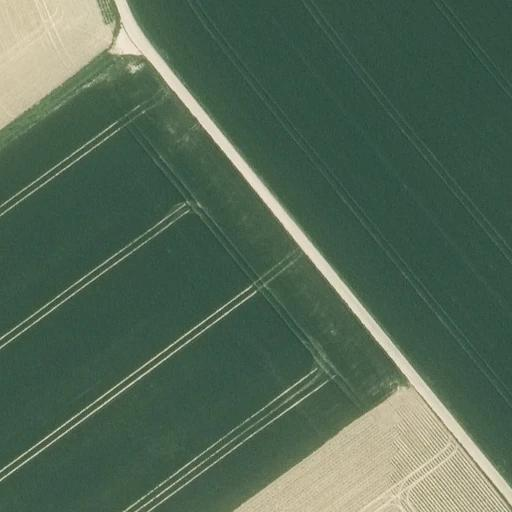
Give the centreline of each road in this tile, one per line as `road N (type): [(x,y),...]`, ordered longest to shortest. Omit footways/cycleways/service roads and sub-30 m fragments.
road 1 (track): [(120,0),(135,39),(511,504)]
road 2 (track): [(0,136),(135,39)]
